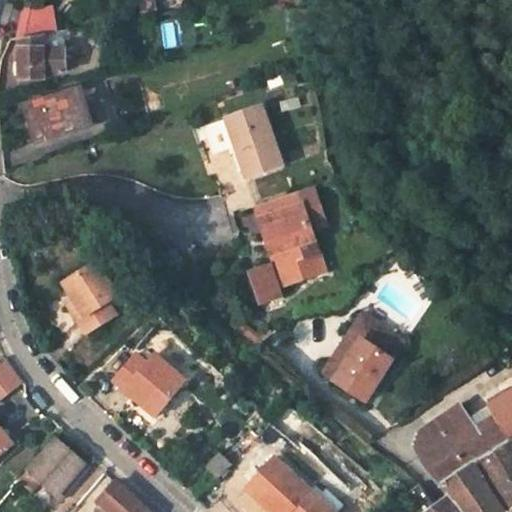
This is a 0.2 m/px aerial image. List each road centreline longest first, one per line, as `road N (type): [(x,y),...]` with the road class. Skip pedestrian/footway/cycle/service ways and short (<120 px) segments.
road 1 (residential): [(176,511),(37,378),(0,301)]
road 2 (residential): [(509,373),(407,431),(407,454),(450,511)]
road 3 (residential): [(0,207),(89,188),(186,222)]
